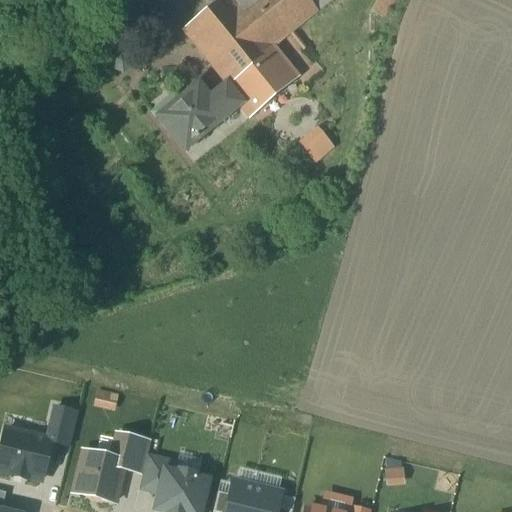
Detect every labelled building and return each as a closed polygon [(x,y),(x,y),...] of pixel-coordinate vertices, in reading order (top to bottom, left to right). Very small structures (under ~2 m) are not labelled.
[(63,0),(78,18),(100,0),(63,0)] [(331,0),(221,0),(182,32),(231,92),(241,105),(239,107),(249,119),(298,80),(296,78),(304,72),(286,50),(278,57),(273,51),(270,53),(269,51),(331,0)] [(157,119),(183,152),(239,107),(241,105),(231,92),(213,106),(197,86),(157,119)] [(52,442),(52,445),(68,449),(77,414),(52,409),(44,440),(52,442)] [(4,431),(0,448),(0,473),(42,484),(52,445),(52,442),(44,440),(4,431)] [(125,463),(123,472),(142,476),(147,456),(150,443),(114,435),(109,459),(125,463)] [(109,459),(82,453),(73,495),(115,505),(123,472),(125,463),(109,459)] [(139,493),(158,497),(164,472),(167,472),(170,462),(147,456),(142,476),(139,493)] [(167,472),(164,472),(158,497),(153,511),(200,511),(208,482),(167,472)] [(278,495),(233,485),(226,511),(273,511),(274,511),(278,495)] [(324,494),(320,510),(326,511),(349,511),(350,509),(352,501),(324,494)]
